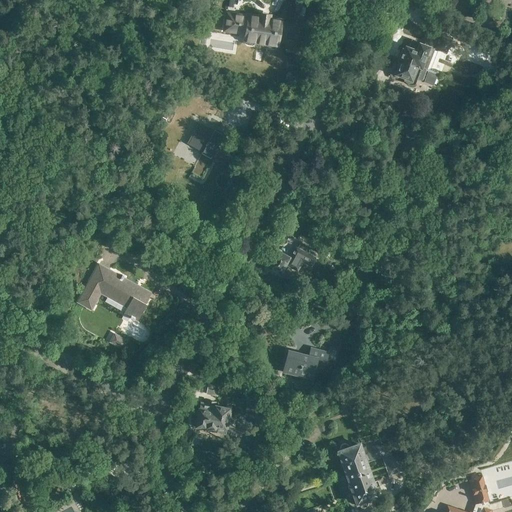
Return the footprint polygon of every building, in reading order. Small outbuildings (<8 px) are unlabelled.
[(227,13),(224,37),(247,41),(246,43),(248,44),(252,45),(254,44),(254,42),(268,44),(267,46),(269,48),(273,49),(275,48),(276,45),(278,46),(282,21),(270,19),(271,17),(260,15),(260,17),(248,15),(248,16),(227,13)] [(399,60),(401,61),(402,60),(423,68),(428,55),(429,56),(432,48),(447,54),(453,39),(447,36),(438,33),(438,34),(430,31),(425,46),(420,44),(413,41),(410,48),(406,47),(405,50),(403,49),(399,60)] [(401,61),(397,70),(396,69),(394,70),(393,73),(394,77),(397,78),(399,77),(400,75),(405,77),(403,80),(410,85),(415,84),(417,80),(422,80),(426,69),(425,68),(423,68),(402,60),(401,61)] [(381,108),(392,111),(395,101),(385,98),(381,108)] [(187,143),(212,157),(224,135),(199,121),(187,143)] [(318,244),(315,250),(324,253),(326,247),(318,244)] [(268,267),(281,274),(287,265),(297,271),(307,254),(296,247),(290,257),(277,250),(268,267)] [(150,293),(140,287),(139,289),(122,279),(124,276),(122,275),(122,276),(99,264),(78,301),(91,308),(101,291),(118,301),(120,299),(129,304),(124,313),(130,317),(130,318),(134,320),(134,319),(137,321),(147,304),(144,303),(150,293)] [(337,311),(355,316),(361,299),(343,293),(337,311)] [(113,343),(122,348),(127,340),(117,335),(113,343)] [(318,362),(327,364),(330,351),(310,346),(308,354),(288,349),(282,372),(313,380),(318,362)] [(280,386),(282,391),(286,392),(289,388),(287,384),(283,383),(280,386)] [(353,405),(348,391),(338,394),(343,409),(353,405)] [(257,403),(246,401),(244,411),(254,414),(257,403)] [(215,431),(215,433),(226,435),(227,429),(234,431),(236,418),(229,416),(231,408),(215,405),(214,409),(209,408),(210,406),(204,404),(203,408),(200,407),(195,426),(215,431)] [(338,449),(346,470),(368,462),(383,457),(391,454),(392,453),(389,454),(388,452),(387,451),(386,449),(384,447),(381,446),(380,446),(377,445),(374,445),(373,446),(371,447),(369,448),(369,449),(368,451),(367,453),(365,454),(361,442),(338,449)] [(391,454),(383,457),(383,458),(384,458),(390,475),(404,470),(398,454),(391,456),(391,454)] [(368,462),(346,470),(357,503),(358,503),(359,505),(360,507),(362,507),(364,507),(366,507),(368,505),(368,504),(369,502),(368,500),(377,496),(375,487),(380,486),(378,480),(374,481),(368,462)] [(469,480),(476,504),(481,502),(481,503),(490,500),(488,491),(489,491),(487,484),(486,484),(483,475),(472,478),(472,477),(470,478),(470,480),(469,480)] [(11,493),(15,504),(25,502),(21,490),(18,478),(8,481),(11,493)]
